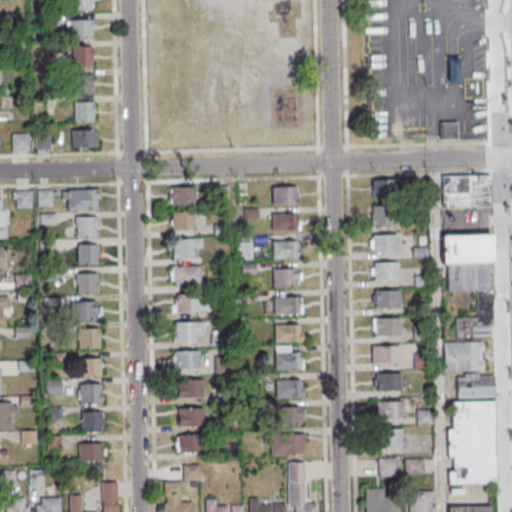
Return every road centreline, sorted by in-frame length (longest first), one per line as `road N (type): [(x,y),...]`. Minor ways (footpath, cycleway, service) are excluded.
road 1 (residential): [(139,511),(124,0)]
road 2 (residential): [(339,511),(332,162)]
road 3 (residential): [(332,162),(0,172)]
road 4 (residential): [(511,156),(332,162)]
road 5 (residential): [(327,0),(332,162)]
